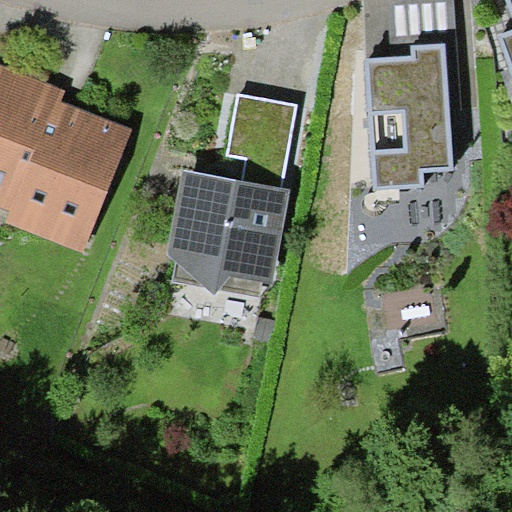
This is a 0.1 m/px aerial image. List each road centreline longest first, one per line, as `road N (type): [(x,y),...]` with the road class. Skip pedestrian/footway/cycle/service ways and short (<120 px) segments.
road 1 (residential): [(294,0),(173,21),(70,0)]
road 2 (track): [(153,511),(0,447)]
